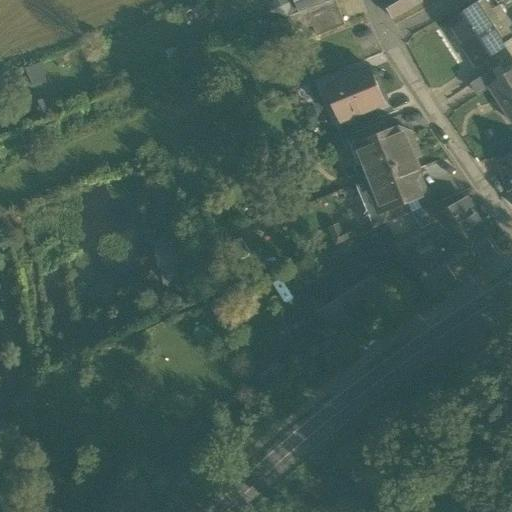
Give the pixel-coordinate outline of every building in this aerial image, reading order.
[(217,0),(215,0),(205,4),(213,22),(225,17),(217,0)] [(293,0),(274,0),(272,13),(289,17),(293,0)] [(344,21),(335,0),(301,0),(298,1),(302,12),(311,8),(320,31),(344,21)] [(421,1),(420,0),(383,0),(387,11),(392,17),(421,1)] [(483,0),(475,5),(503,48),(506,46),(511,42),(511,24),(498,2),(490,7),(485,0),(483,0)] [(449,22),(477,66),(504,48),(503,48),(475,5),(449,22)] [(177,47),(163,50),(166,65),(180,62),(177,47)] [(42,65),(25,72),(31,88),(49,81),(42,65)] [(327,86),(340,119),(384,102),(372,69),(357,75),(357,74),(327,86)] [(511,70),(505,75),(508,81),(496,89),(493,85),(465,103),(493,143),(511,130),(511,70)] [(472,84),(479,95),(492,87),(492,86),(498,81),(491,70),(472,84)] [(353,134),(358,145),(388,133),(384,121),(353,134)] [(388,133),(358,145),(371,178),(415,160),(417,159),(418,155),(410,133),(399,129),(388,133)] [(366,179),(371,178),(358,145),(353,134),(342,138),(360,182),(366,179)] [(371,178),(366,179),(379,212),(408,201),(421,196),(415,181),(419,171),(415,160),(371,178)] [(511,161),(501,167),(511,189),(511,188),(511,161)] [(412,211),(433,203),(419,171),(415,181),(421,196),(408,201),(412,211)] [(369,217),(379,212),(366,179),(360,182),(355,184),(369,217)] [(412,211),(423,229),(436,222),(435,220),(457,207),(451,196),(433,203),(412,211)] [(379,212),(384,224),(412,211),(408,201),(379,212)] [(429,276),(437,291),(500,255),(470,202),(458,208),(457,207),(435,220),(436,222),(446,240),(438,244),(441,249),(420,261),(427,273),(425,274),(427,277),(429,276)] [(379,212),(369,217),(373,228),(384,224),(379,212)] [(339,223),(329,227),(336,245),(357,236),(353,225),(342,230),(339,223)] [(179,238),(154,242),(158,270),(161,270),(177,267),(183,266),(179,238)] [(177,267),(161,270),(163,285),(180,282),(177,267)] [(313,282),(306,267),(292,275),(299,289),(313,282)] [(371,280),(338,299),(345,311),(378,291),(371,280)] [(345,311),(338,299),(316,313),(335,345),(357,331),(345,311)]
